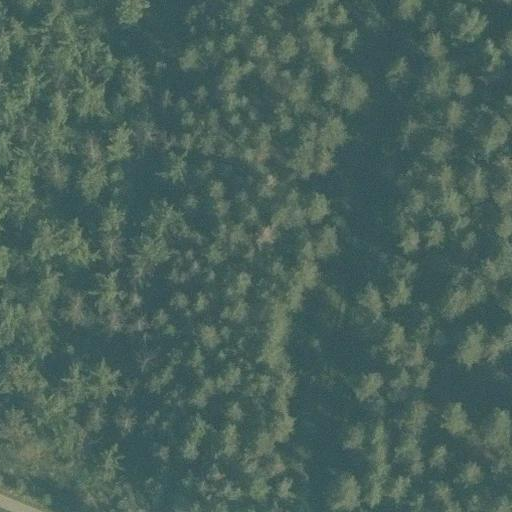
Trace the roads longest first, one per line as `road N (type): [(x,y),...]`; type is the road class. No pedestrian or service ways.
road 1 (track): [(303,511),(381,0)]
road 2 (track): [(239,0),(374,45),(511,108)]
